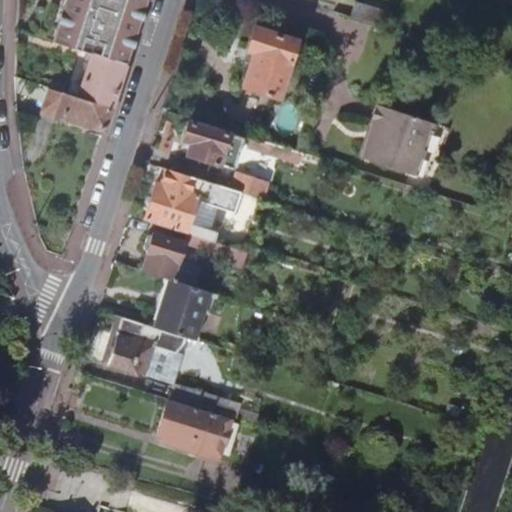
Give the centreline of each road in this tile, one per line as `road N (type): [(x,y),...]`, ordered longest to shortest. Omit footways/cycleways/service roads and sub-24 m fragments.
road 1 (residential): [(171,0),(62,333)]
road 2 (residential): [(62,333),(1,511)]
road 3 (residential): [(0,204),(62,333)]
